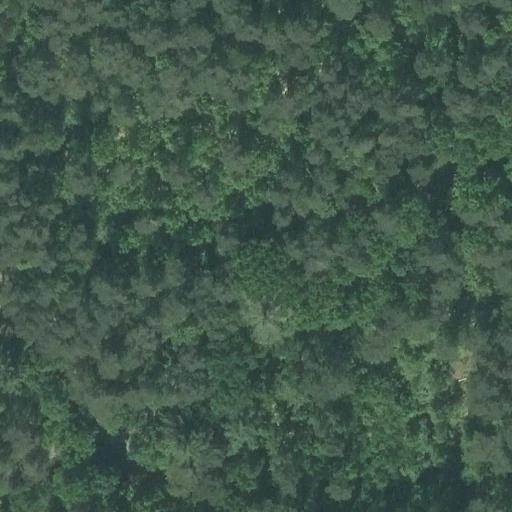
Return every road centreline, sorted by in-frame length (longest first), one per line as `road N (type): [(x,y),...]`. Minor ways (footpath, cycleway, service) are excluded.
road 1 (track): [(511,117),(315,293),(119,428)]
road 2 (track): [(0,305),(119,428)]
road 3 (track): [(119,428),(250,511)]
road 4 (track): [(119,428),(0,478)]
